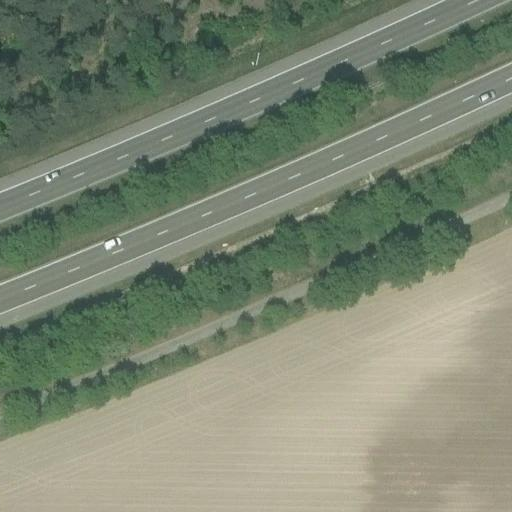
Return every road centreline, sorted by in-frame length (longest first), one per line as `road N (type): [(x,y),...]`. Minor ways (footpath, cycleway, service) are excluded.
road 1 (trunk): [(0,301),(511,80)]
road 2 (unclassified): [(0,416),(511,201)]
road 3 (trunk): [(477,0),(0,205)]
